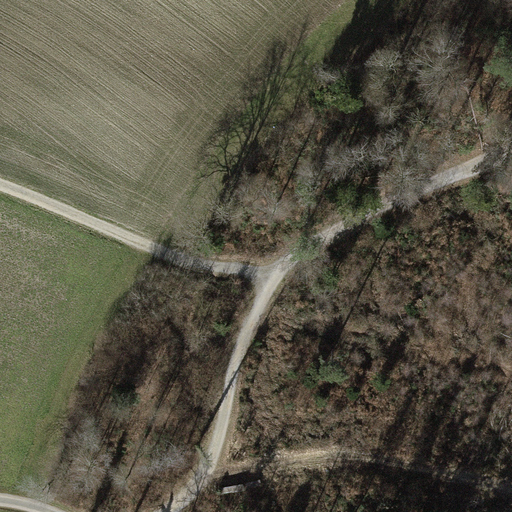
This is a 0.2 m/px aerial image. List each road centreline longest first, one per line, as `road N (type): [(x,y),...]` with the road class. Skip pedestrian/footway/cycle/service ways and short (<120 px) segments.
road 1 (track): [(164,511),(210,461),(230,360),(270,270),(511,155)]
road 2 (track): [(270,270),(193,269),(0,185)]
